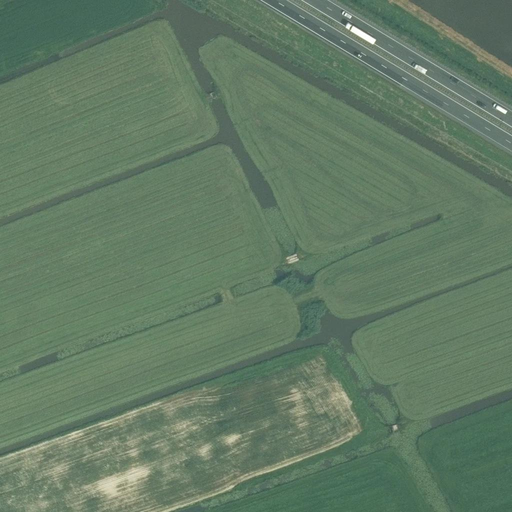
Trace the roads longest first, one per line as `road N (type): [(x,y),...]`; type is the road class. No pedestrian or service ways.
road 1 (trunk): [(271,0),(511,145)]
road 2 (trunk): [(511,120),(313,0)]
